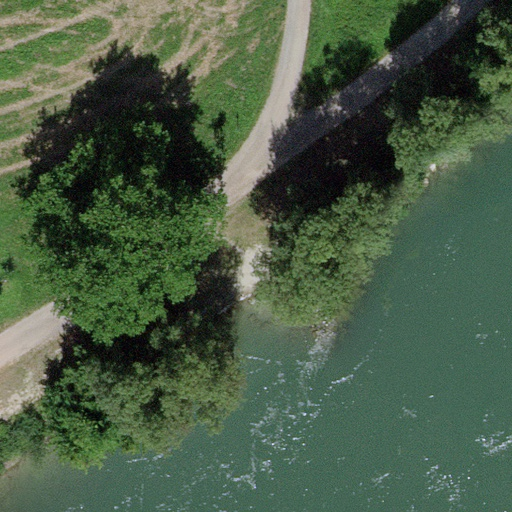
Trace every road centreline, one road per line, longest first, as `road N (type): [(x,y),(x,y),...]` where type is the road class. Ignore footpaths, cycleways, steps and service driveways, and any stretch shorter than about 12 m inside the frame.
road 1 (track): [(0,354),(284,144)]
road 2 (track): [(298,0),(284,144)]
